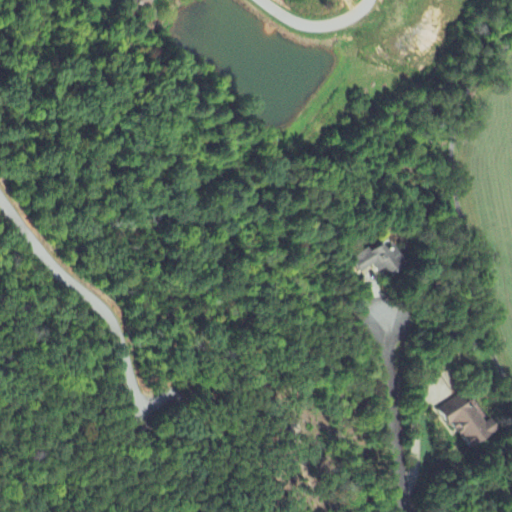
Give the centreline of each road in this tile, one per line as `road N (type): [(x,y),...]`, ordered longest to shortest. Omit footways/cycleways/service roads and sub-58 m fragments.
road 1 (residential): [(0,196),(52,264),(115,323),(147,431)]
road 2 (residential): [(400,511),(381,321)]
road 3 (residential): [(261,0),(304,24),(333,27),(369,0)]
